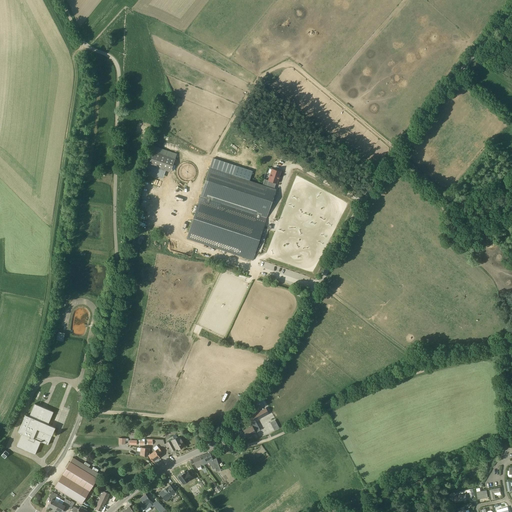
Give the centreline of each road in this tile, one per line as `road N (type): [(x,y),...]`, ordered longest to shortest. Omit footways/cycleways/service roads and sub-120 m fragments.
road 1 (unclassified): [(109,511),(219,438),(288,344),(361,202),(511,10)]
road 2 (unclassified): [(23,506),(64,454),(81,415),(116,276),(116,75),(109,56),(85,46),(61,0)]
road 3 (track): [(0,435),(40,339),(78,52),(85,46)]
road 4 (track): [(219,438),(230,446),(258,444),(417,372),(511,352)]
